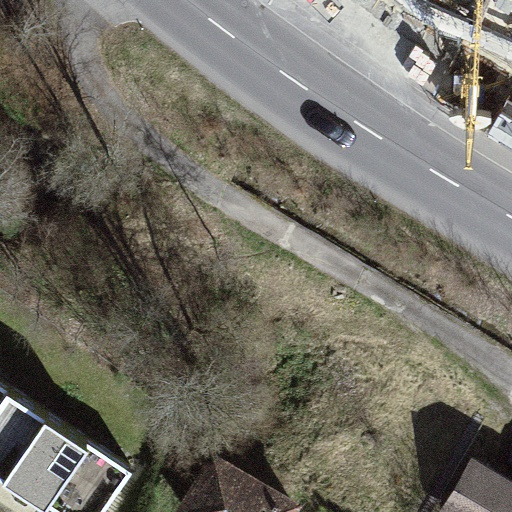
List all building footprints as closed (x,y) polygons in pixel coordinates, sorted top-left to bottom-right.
[(511,0),(401,0),(424,19),(511,58),(511,0)] [(89,437),(7,383),(0,393),(0,472),(45,503),(89,437)] [(100,511),(132,465),(89,437),(45,503),(59,511),(100,511)] [(294,511),(303,498),(211,445),(172,511),(294,511)] [(511,511),(511,474),(472,452),(437,511),(511,511)]
